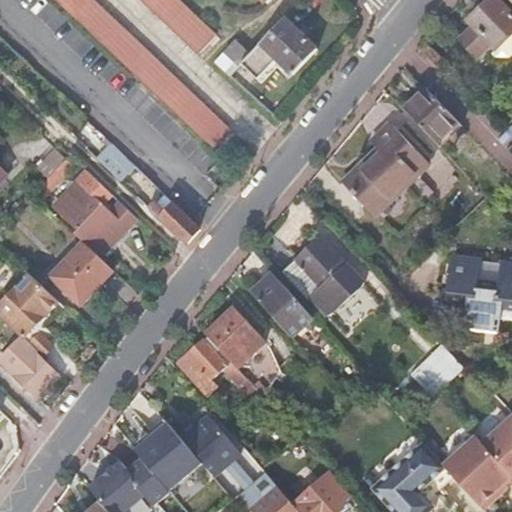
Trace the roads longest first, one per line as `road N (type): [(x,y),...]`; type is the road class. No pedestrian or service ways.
road 1 (residential): [(407,19),(230,227),(22,511)]
road 2 (unknown): [(407,19),(511,151)]
